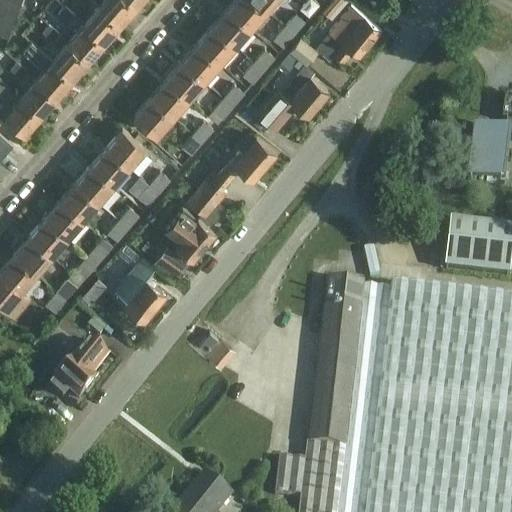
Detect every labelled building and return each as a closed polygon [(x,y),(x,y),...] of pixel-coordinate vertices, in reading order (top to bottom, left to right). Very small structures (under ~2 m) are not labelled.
[(16,15),(20,3),(10,0),(0,0),(0,8),(4,10),(16,15)] [(119,23),(135,4),(130,0),(103,0),(99,5),(119,23)] [(250,26),(266,8),(256,0),(233,0),(226,8),(250,26)] [(256,0),(266,8),(272,0),(276,0),(278,2),(279,0),(256,0)] [(329,0),(327,3),(321,11),(331,19),(347,0),(329,0)] [(103,41),(119,23),(99,5),(83,23),(103,41)] [(359,57),(381,30),(350,5),(328,32),(315,47),(328,59),(333,54),(344,63),(352,52),(359,57)] [(67,23),(74,15),(64,6),(57,13),(67,23)] [(233,45),(250,26),(226,8),(211,26),(233,45)] [(0,35),(7,38),(16,15),(4,10),(0,20),(0,35)] [(295,13),(286,23),(297,31),(305,22),(295,13)] [(87,59),(103,41),(83,23),(67,42),(87,59)] [(283,48),(297,31),(286,23),(272,39),(283,48)] [(51,41),(59,33),(49,24),(41,32),(51,41)] [(218,62),(233,45),(211,26),(196,43),(218,62)] [(307,66),(318,52),(300,37),(288,51),(307,66)] [(52,60),(30,41),(22,51),(43,70),(36,78),(56,96),(72,77),(52,60)] [(72,77),(87,59),(67,42),(52,60),(72,77)] [(203,80),(218,62),(196,43),(180,61),(203,80)] [(251,63),(262,72),(275,58),(264,48),(251,63)] [(287,73),(297,60),(288,52),(277,65),(287,73)] [(20,78),(27,70),(16,61),(9,69),(20,78)] [(187,98),(203,80),(180,61),(165,78),(187,98)] [(249,88),(262,72),(251,63),(238,79),(249,88)] [(308,117),(328,92),(308,76),(289,99),(278,90),(257,115),(275,130),(295,106),(308,117)] [(40,114),(56,96),(36,78),(20,96),(40,114)] [(172,115),(187,98),(165,78),(150,96),(172,115)] [(0,93),(4,96),(10,88),(0,79),(0,93)] [(237,102),(249,88),(238,79),(226,93),(237,102)] [(222,119),(237,102),(226,93),(211,110),(222,119)] [(23,133),(40,114),(20,96),(3,115),(23,133)] [(156,134),(172,115),(150,96),(134,114),(156,134)] [(511,122),(511,100),(502,99),(499,120),(511,122)] [(192,133),(202,142),(213,129),(203,120),(192,133)] [(475,129),(474,129),(475,123),(474,122),(464,195),(466,196),(468,179),(467,192),(501,197),(509,133),(475,128),(475,129)] [(106,146),(128,165),(144,147),(122,128),(106,146)] [(0,149),(5,154),(13,145),(0,133),(0,149)] [(191,155),(202,142),(192,133),(180,146),(191,155)] [(253,181),(275,154),(255,138),(242,154),(238,150),(226,165),(230,168),(233,164),(253,181)] [(113,183),(128,165),(106,146),(91,164),(113,183)] [(97,201),(113,183),(91,164),(75,181),(97,201)] [(206,175),(186,201),(205,217),(217,202),(226,191),(223,189),(236,172),(230,168),(226,165),(225,164),(216,174),(210,170),(206,175)] [(148,183),(158,192),(169,179),(159,170),(148,183)] [(82,219),(97,201),(75,181),(60,199),(82,219)] [(147,205),(158,192),(148,183),(137,196),(147,205)] [(66,236),(82,219),(60,199),(44,217),(66,236)] [(217,202),(205,217),(213,224),(225,209),(217,202)] [(216,232),(210,228),(202,221),(196,217),(181,204),(164,226),(172,233),(179,238),(173,245),(193,261),(216,232)] [(118,219),(128,227),(139,215),(129,206),(118,219)] [(51,254),(66,236),(44,217),(29,234),(51,254)] [(116,241),(128,227),(118,219),(106,232),(116,241)] [(508,277),(511,238),(511,228),(449,222),(444,270),(508,277)] [(36,271),(51,254),(29,234),(13,252),(36,271)] [(87,254),(97,263),(113,245),(102,236),(87,254)] [(176,277),(189,261),(166,243),(153,259),(176,277)] [(21,288),(36,271),(13,252),(0,267),(0,294),(17,309),(30,296),(21,288)] [(82,281),(97,263),(87,254),(71,272),(82,281)] [(156,268),(142,256),(114,290),(126,300),(123,304),(143,320),(165,293),(152,283),(155,279),(151,276),(157,268),(156,268)] [(67,299),(82,281),(71,272),(56,289),(67,299)] [(511,511),(511,298),(437,290),(391,284),(391,290),(362,286),(363,285),(326,281),(321,330),(308,445),(306,445),(304,461),(281,458),(278,458),(274,495),(300,498),(297,511),(511,511)] [(65,300),(67,299),(56,289),(44,303),(59,316),(70,305),(65,300)] [(95,318),(87,328),(98,337),(107,327),(95,318)] [(208,349),(219,337),(210,329),(199,342),(208,349)] [(79,400),(95,380),(90,377),(106,357),(88,342),(51,388),(62,397),(67,390),(79,400)] [(218,511),(230,497),(203,475),(173,511),(218,511)]
